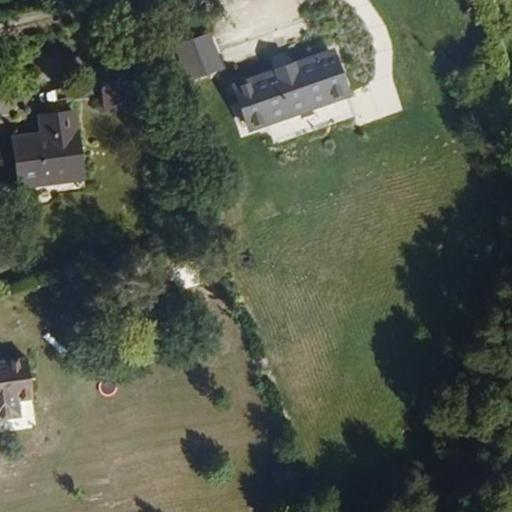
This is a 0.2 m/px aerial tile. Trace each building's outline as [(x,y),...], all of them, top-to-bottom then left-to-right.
[(341,96),(315,30),(218,64),(214,65),(217,72),(240,132),(341,96)] [(218,64),(206,33),(172,46),(186,84),(217,72),(214,65),(218,64)] [(126,78),(122,50),(94,54),(97,83),(126,78)] [(128,92),(126,78),(97,83),(99,97),(128,92)] [(81,178),(68,102),(35,107),(38,128),(10,132),(10,147),(0,148),(0,172),(16,171),(17,186),(81,178)] [(0,412),(13,411),(11,394),(27,392),(20,350),(0,353),(0,412)]
